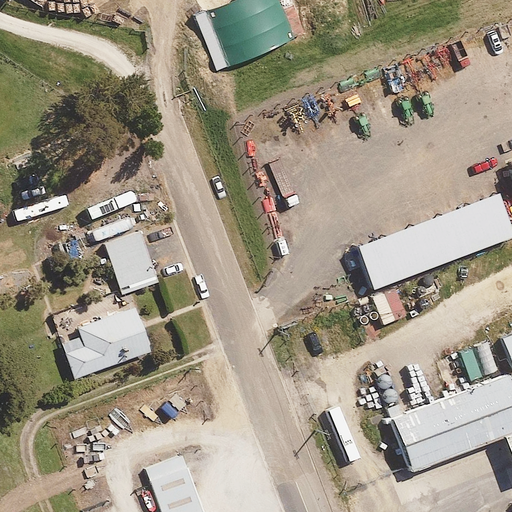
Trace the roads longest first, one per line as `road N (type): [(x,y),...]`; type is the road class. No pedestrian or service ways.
road 1 (unclassified): [(307,511),(155,105)]
road 2 (track): [(0,10),(55,40),(117,58),(155,105)]
